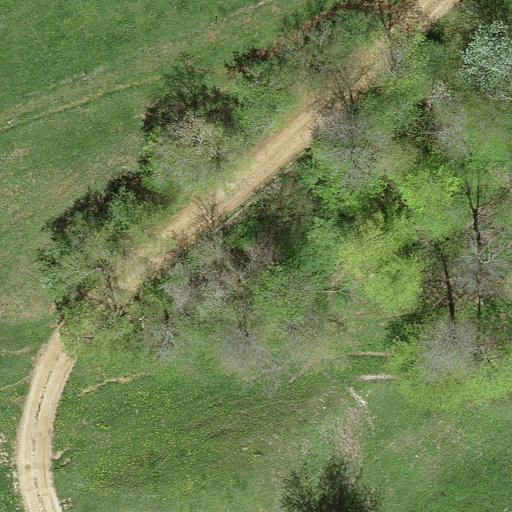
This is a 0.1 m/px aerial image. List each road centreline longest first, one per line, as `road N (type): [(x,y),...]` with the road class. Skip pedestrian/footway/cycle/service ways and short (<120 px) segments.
road 1 (track): [(27,482),(44,359),(73,315),(289,143),(434,2)]
road 2 (track): [(434,2),(460,33),(460,75),(426,104),(383,175),(341,285),(349,323),(468,289),(511,290)]
road 3 (track): [(27,482),(73,448),(349,323)]
